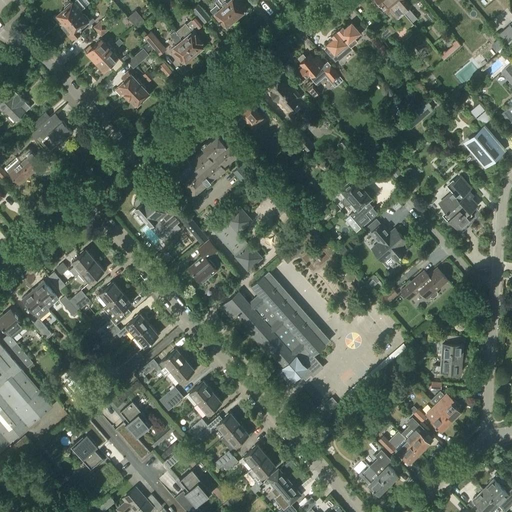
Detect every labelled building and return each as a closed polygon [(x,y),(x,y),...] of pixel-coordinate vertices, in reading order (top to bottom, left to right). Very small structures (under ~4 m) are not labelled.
[(89,3),(85,0),(74,0),(72,2),(70,2),(64,6),(64,9),(57,15),(62,22),(60,24),(63,27),(73,18),(74,16),(80,11),(89,3)] [(217,5),(211,10),(225,27),(226,26),(227,28),(232,24),(231,22),(235,19),(225,7),(218,0),(217,0),(215,2),(217,5)] [(218,0),(225,7),(235,19),(239,15),(240,17),(245,13),(244,11),(245,10),(236,0),(230,0),(228,3),(225,0),(218,0)] [(412,22),(393,0),(373,0),(372,2),(377,8),(381,4),(381,5),(382,5),(387,11),(390,9),(398,19),(400,18),(408,28),(413,24),(412,22)] [(393,0),(412,22),(417,18),(408,7),(410,6),(404,0),(393,0)] [(203,23),(210,18),(198,4),(192,10),(203,23)] [(84,15),(80,11),(74,16),(73,18),(63,27),(74,39),(87,27),(84,23),(90,19),(85,14),(84,15)] [(129,16),(137,26),(144,21),(136,11),(129,16)] [(198,28),(203,24),(196,16),(186,25),(186,24),(176,32),(194,54),(204,45),(191,30),(196,26),(198,28)] [(96,30),(104,22),(102,19),(93,27),(96,30)] [(357,28),(352,21),(346,26),(345,24),(337,30),(351,47),(357,41),(355,38),(364,30),(360,25),(357,28)] [(106,24),(104,22),(96,30),(101,36),(110,29),(109,28),(111,27),(108,23),(106,24)] [(507,23),(497,32),(508,45),(511,41),(511,29),(507,24),(507,23)] [(382,42),(396,30),(391,24),(376,35),(382,42)] [(331,39),(326,44),(329,47),(326,50),(335,61),(338,59),(339,60),(352,48),(351,47),(337,30),(329,37),(331,39)] [(194,54),(176,32),(175,31),(170,35),(174,40),(174,39),(178,43),(172,48),(184,62),(194,54)] [(159,55),(164,50),(157,42),(159,41),(151,32),(145,37),(159,55)] [(383,57),(389,53),(375,35),(370,39),(383,57)] [(106,44),(100,39),(92,47),(90,45),(85,50),(95,61),(111,46),(107,42),(106,44)] [(496,52),(504,45),(499,39),(491,45),(496,52)] [(443,60),(460,45),(456,40),(452,43),(453,45),(445,52),(444,50),(439,55),(443,60)] [(149,44),(144,48),(148,53),(153,48),(149,44)] [(106,73),(112,68),(110,66),(119,58),(114,52),(115,51),(111,46),(95,61),(106,73)] [(134,68),(149,55),(144,49),(128,62),(134,68)] [(306,57),(303,53),(298,58),(301,61),(300,62),(302,64),(298,66),(307,77),(310,74),(312,76),(320,68),(332,82),(340,76),(331,64),(330,64),(327,61),(324,64),(317,55),(314,58),(310,53),(306,57)] [(159,67),(167,76),(172,72),(164,62),(159,67)] [(511,85),(511,66),(510,64),(501,72),(511,85)] [(345,81),(351,77),(343,67),(338,72),(345,81)] [(124,93),(127,96),(142,82),(137,77),(136,79),(130,73),(124,78),(125,80),(116,89),(122,96),(124,93)] [(300,107),(298,104),(295,101),(300,96),(295,90),(296,89),(292,84),(289,87),(281,78),(271,87),(272,88),(269,91),(278,101),(280,99),(285,104),(289,109),(293,113),(300,107)] [(127,96),(136,106),(149,93),(144,88),(146,87),(142,82),(127,96)] [(314,99),(320,94),(313,84),(306,89),(314,99)] [(17,94),(14,90),(8,95),(0,102),(0,107),(3,111),(5,109),(16,121),(25,113),(25,112),(30,107),(25,102),(26,102),(18,94),(17,94)] [(411,127),(433,108),(428,102),(406,121),(411,127)] [(261,123),(259,121),(263,117),(252,103),(241,113),(235,118),(243,127),(249,122),(252,126),(253,126),(255,129),(261,123)] [(511,104),(502,113),(511,124),(511,122),(511,104)] [(38,128),(50,117),(46,112),(34,123),(38,128)] [(62,122),(58,117),(55,114),(32,134),(39,142),(49,134),(58,144),(73,131),(63,121),(62,122)] [(485,124),(463,142),(485,168),(507,149),(485,124)] [(306,151),(314,144),(304,132),(296,139),(306,151)] [(225,144),(218,135),(212,139),(207,143),(208,144),(203,148),(205,150),(200,154),(199,153),(194,157),(196,159),(192,162),(186,167),(180,160),(180,159),(170,167),(179,177),(181,175),(183,177),(182,178),(187,184),(186,184),(190,189),(191,188),(195,192),(204,185),(203,184),(207,181),(207,182),(216,174),(217,175),(221,171),(220,170),(225,166),(223,164),(229,160),(229,161),(234,157),(233,155),(237,152),(230,143),(226,146),(225,144)] [(295,152),(301,147),(293,136),(286,141),(295,152)] [(354,162),(361,157),(346,138),(339,143),(354,162)] [(21,148),(19,145),(18,146),(11,151),(14,155),(20,150),(20,149),(21,148)] [(34,171),(43,163),(29,147),(17,158),(20,162),(31,173),(34,171)] [(370,153),(362,160),(369,169),(377,162),(370,153)] [(319,165),(324,171),(327,168),(325,166),(326,166),(327,164),(327,162),(326,160),(324,160),(322,162),(322,163),(319,165)] [(31,173),(20,162),(12,169),(9,166),(5,169),(8,172),(19,184),(28,177),(27,176),(31,173)] [(400,172),(392,163),(387,168),(394,177),(400,172)] [(249,189),(256,183),(241,166),(234,172),(249,189)] [(331,181),(327,176),(322,180),(321,179),(314,186),(318,191),(331,181)] [(466,216),(475,208),(471,204),(473,202),(470,199),(473,196),(467,189),(470,186),(461,176),(452,183),(457,188),(446,197),(448,199),(441,206),(445,211),(445,212),(446,214),(447,213),(450,217),(448,218),(459,231),(471,221),(466,216)] [(352,211),(350,213),(351,214),(350,215),(356,221),(361,227),(370,218),(365,213),(372,207),(367,201),(370,198),(371,198),(371,197),(364,190),(364,189),(363,189),(361,186),(360,185),(354,178),(353,177),(352,178),(341,188),(340,188),(341,189),(346,195),(343,198),(342,200),(343,203),(344,205),(346,205),(349,205),(352,202),(357,208),(358,208),(353,212),(352,211)] [(168,208),(154,192),(145,200),(144,199),(144,200),(142,197),(138,197),(135,200),(134,203),(136,206),(136,207),(150,223),(162,237),(180,222),(168,208)] [(401,205),(396,200),(392,204),(396,209),(401,205)] [(248,217),(239,207),(240,206),(240,205),(225,219),(213,230),(229,248),(235,255),(235,256),(248,271),(255,264),(252,261),(259,254),(263,258),(263,257),(259,253),(258,254),(249,244),(250,243),(250,242),(248,244),(238,233),(245,227),(242,224),(249,217),(252,221),(253,220),(249,216),(248,217)] [(201,243),(208,237),(192,218),(184,208),(177,214),(201,243)] [(390,234),(381,224),(376,218),(367,226),(372,232),(371,232),(380,242),(372,249),(383,261),(390,254),(396,260),(406,252),(400,246),(406,241),(395,229),(390,234)] [(306,229),(279,253),(287,262),(289,261),(315,238),(306,229)] [(208,277),(217,270),(208,259),(218,250),(209,240),(198,249),(203,255),(189,268),(200,281),(206,275),(208,277)] [(351,254),(344,246),(338,251),(345,259),(351,254)] [(78,274),(81,272),(95,260),(86,249),(72,261),(75,265),(70,270),(76,277),(78,274)] [(81,272),(78,274),(84,281),(86,278),(90,283),(104,270),(95,260),(81,272)] [(448,280),(437,268),(425,279),(420,273),(401,290),(410,300),(420,290),(427,298),(429,296),(431,298),(434,298),(437,295),(437,292),(436,290),(448,280)] [(226,303),(222,306),(232,318),(236,314),(237,314),(251,330),(249,331),(249,332),(250,331),(268,352),(268,353),(270,352),(284,367),(283,367),(284,368),(280,371),(290,383),(294,379),(302,372),(304,375),(307,378),(312,374),(313,376),(323,367),(313,355),(326,344),(325,344),(330,340),(269,271),(257,281),(251,286),(252,287),(258,294),(259,295),(254,299),(249,303),(249,302),(249,303),(239,292),(239,291),(226,302),(226,303)] [(60,290),(66,285),(54,272),(49,276),(60,290)] [(45,304),(48,308),(59,299),(43,280),(32,290),(44,304),(45,304)] [(379,280),(373,285),(377,290),(383,285),(379,280)] [(108,304),(123,292),(113,281),(99,293),(108,304)] [(386,305),(398,294),(392,287),(379,298),(386,305)] [(32,290),(22,298),(38,318),(33,323),(46,338),(51,333),(39,319),(50,310),(48,308),(45,304),(44,304),(32,290)] [(74,306),(86,295),(81,290),(69,300),(74,306)] [(117,315),(132,303),(123,292),(108,304),(117,315)] [(69,300),(65,295),(60,300),(73,315),(78,311),(74,306),(69,300)] [(78,311),(90,300),(86,295),(74,306),(78,311)] [(11,348),(17,343),(18,342),(13,337),(26,326),(11,308),(0,317),(0,323),(8,333),(3,338),(11,348)] [(135,337),(150,324),(141,313),(121,330),(117,333),(120,337),(123,334),(124,335),(130,330),(135,337)] [(96,332),(101,338),(116,324),(112,319),(96,332)] [(101,338),(105,343),(117,333),(121,330),(116,324),(101,338)] [(144,347),(159,335),(150,324),(135,337),(144,347)] [(461,336),(461,335),(443,334),(440,336),(440,343),(443,343),(442,356),(462,358),(462,352),(461,351),(462,344),(463,345),(463,344),(460,344),(460,336),(461,336)] [(0,471),(3,476),(13,468),(10,465),(34,445),(25,435),(1,456),(0,454),(0,450),(53,405),(21,368),(0,343),(0,471)] [(33,362),(17,343),(11,348),(28,366),(32,362),(33,362)] [(406,348),(402,344),(343,396),(347,400),(406,348)] [(426,354),(419,346),(410,353),(414,357),(418,354),(422,358),(426,354)] [(167,375),(186,359),(177,348),(162,360),(162,361),(158,364),(162,368),(160,369),(165,376),(167,374),(167,375)] [(128,370),(143,357),(139,351),(124,364),(128,370)] [(414,357),(410,353),(405,357),(413,365),(422,358),(418,354),(414,357)] [(461,372),(462,358),(442,356),(441,365),(434,365),(433,372),(446,373),(446,371),(461,372)] [(180,382),(195,370),(186,359),(167,375),(175,384),(179,381),(180,382)] [(146,374),(157,365),(152,360),(142,369),(146,374)] [(204,380),(189,392),(198,403),(213,391),(204,380)] [(441,389),(442,382),(430,381),(429,388),(441,389)] [(162,407),(180,392),(175,386),(157,401),(162,407)] [(207,414),(222,402),(213,391),(198,403),(207,414)] [(166,412),(184,397),(180,392),(162,407),(166,412)] [(451,421),(461,411),(456,407),(457,406),(456,406),(458,404),(447,393),(435,405),(451,421)] [(334,409),(339,404),(332,397),(327,401),(334,409)] [(141,435),(153,424),(133,401),(120,412),(129,422),(126,425),(124,422),(115,430),(142,461),(151,453),(136,436),(139,433),(141,435)] [(417,409),(414,405),(410,409),(422,422),(427,417),(418,408),(417,409)] [(441,431),(451,421),(435,405),(426,414),(432,420),(431,421),(435,425),(436,427),(437,426),(441,431)] [(109,441),(82,410),(73,417),(87,434),(84,437),(83,435),(71,446),(91,469),(103,459),(94,448),(97,445),(100,448),(109,441)] [(225,435),(240,423),(231,412),(216,424),(225,435)] [(409,425),(401,433),(420,452),(429,442),(424,437),(429,433),(412,416),(406,423),(409,425)] [(196,433),(207,424),(202,418),(191,427),(196,433)] [(231,449),(249,434),(240,423),(225,435),(222,439),(231,449)] [(200,438),(211,429),(207,424),(196,433),(200,438)] [(322,439),(333,430),(328,425),(318,434),(322,439)] [(375,429),(371,433),(375,437),(379,433),(375,429)] [(383,435),(378,440),(391,453),(396,448),(410,462),(420,452),(401,433),(398,430),(388,441),(383,435)] [(252,467),(267,455),(258,444),(239,460),(243,464),(247,461),(252,467)] [(377,458),(369,466),(378,475),(388,485),(398,475),(388,465),(392,461),(380,449),(375,455),(377,458)] [(223,465),(233,456),(229,450),(211,466),(215,471),(218,468),(222,465),(223,465)] [(169,467),(180,457),(176,452),(164,462),(169,467)] [(261,478),(276,466),(267,455),(252,467),(247,472),(253,479),(255,477),(258,481),(250,487),(255,493),(261,488),(259,485),(262,482),(259,479),(261,478)] [(227,470),(238,461),(233,456),(223,465),(227,470)] [(364,471),(359,475),(360,476),(368,484),(368,485),(378,495),(388,485),(378,475),(369,466),(364,471)] [(275,498),(283,508),(278,511),(293,511),(295,510),(290,504),(301,495),(278,469),(268,478),(268,479),(260,486),(263,490),(272,483),(275,487),(271,490),(277,497),(275,498)] [(209,496),(189,472),(180,480),(189,491),(186,493),(183,491),(174,498),(186,511),(202,511),(196,505),(199,502),(200,504),(209,496)] [(499,505),(509,495),(494,479),(484,489),(499,505)] [(146,499),(136,488),(124,498),(126,500),(116,509),(118,511),(127,511),(132,508),(136,511),(144,511),(152,506),(156,511),(162,506),(152,494),(146,499)] [(484,489),(472,500),(479,507),(476,510),(477,511),(498,511),(502,508),(499,505),(484,489)] [(103,511),(115,501),(111,497),(99,506),(103,511)] [(315,511),(311,507),(316,502),(312,497),(303,506),(307,511),(315,511)]
